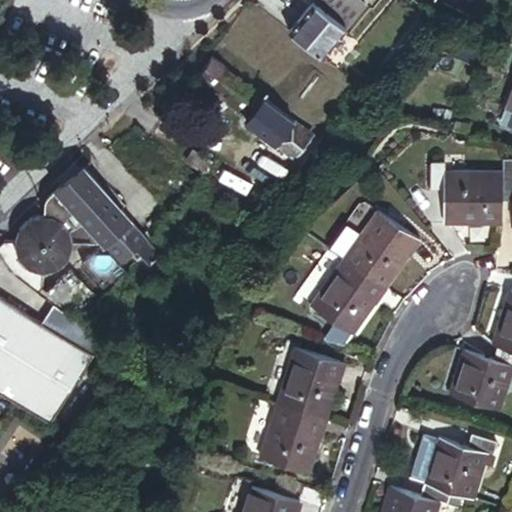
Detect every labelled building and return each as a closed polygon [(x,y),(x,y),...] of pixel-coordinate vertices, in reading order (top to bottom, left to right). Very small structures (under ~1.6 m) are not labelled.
[(315,3),(291,31),(330,64),(346,46),(339,40),(367,7),(359,0),(323,0),(318,6),(315,3)] [(475,63),(480,56),(464,44),(458,50),(475,63)] [(267,99),(213,54),(198,73),(251,118),(267,99)] [(268,97),(267,99),(251,118),(247,122),(276,146),(297,121),(292,117),(268,97)] [(296,113),(292,117),(297,121),(298,122),(301,117),(296,113)] [(298,122),(297,121),(276,146),(292,159),(300,153),(301,153),(301,152),(302,152),(302,151),(302,150),(303,150),(303,149),(304,149),(304,148),(305,148),(305,147),(306,146),(307,146),(308,145),(310,139),(312,134),(298,122)] [(176,161),(146,134),(123,154),(157,183),(176,161)] [(309,174),(330,150),(317,139),(312,142),(308,145),(307,146),(306,146),(305,147),(305,148),(304,148),(304,149),(303,149),(303,150),(302,150),(302,151),(302,152),(301,152),(301,153),(300,153),(296,162),(309,174)] [(193,147),(183,162),(205,176),(214,161),(193,147)] [(501,168),(511,167),(511,156),(501,157),(501,168)] [(432,188),(446,188),(446,168),(446,160),(432,160),(432,188)] [(176,161),(157,183),(170,194),(188,171),(176,161)] [(132,222),(84,167),(57,188),(105,244),(132,222)] [(511,167),(501,168),(501,199),(511,198),(511,167)] [(501,199),(501,168),(446,168),(446,188),(445,220),(501,220),(501,199)] [(48,198),(48,212),(45,212),(42,211),(39,212),(36,212),(33,213),(29,216),(25,220),(23,223),(21,226),(19,229),(18,233),(18,237),(7,237),(0,243),(16,269),(41,291),(45,286),(46,269),(50,269),(55,268),(60,267),(62,265),(65,264),(67,261),(70,257),(71,255),(72,252),(74,249),(74,246),(75,243),(75,241),(105,244),(57,188),(51,194),(48,198)] [(365,197),(331,245),(339,251),(373,202),(365,197)] [(373,202),(339,251),(382,280),(415,232),(373,202)] [(142,213),(132,222),(148,241),(158,232),(142,213)] [(148,241),(132,222),(105,244),(80,262),(97,282),(124,261),(148,241)] [(382,280),(339,251),(309,295),(352,324),(382,280)] [(55,302),(66,310),(79,295),(86,289),(70,269),(41,291),(55,302)] [(511,289),(496,343),(499,344),(511,347),(511,289)] [(66,310),(55,302),(42,322),(0,295),(0,390),(54,423),(104,340),(66,310)] [(88,309),(83,317),(98,330),(104,321),(88,309)] [(294,339),(276,397),(325,412),(344,355),(294,339)] [(511,347),(499,344),(496,355),(511,359),(511,347)] [(511,383),(511,359),(496,355),(467,346),(452,392),(503,410),(511,383)] [(325,412),(276,397),(259,450),(308,466),(325,412)] [(425,429),(409,476),(422,480),(438,432),(425,429)] [(469,442),(490,449),(495,451),(500,437),(473,429),(469,442)] [(449,488),(476,496),(490,449),(469,442),(438,432),(422,480),(449,488)] [(449,488),(422,480),(419,490),(440,496),(446,498),(449,488)] [(239,511),(294,511),(299,498),(250,481),(239,511)] [(435,511),(440,496),(419,490),(390,481),(380,511),(435,511)]
